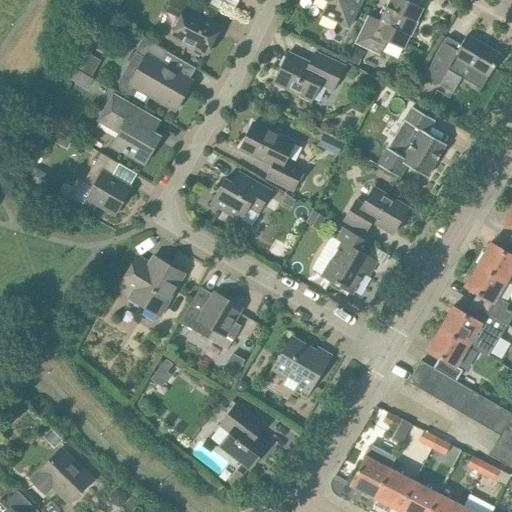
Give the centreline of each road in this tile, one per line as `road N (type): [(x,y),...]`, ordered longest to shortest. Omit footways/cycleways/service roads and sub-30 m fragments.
road 1 (residential): [(272,0),(166,202),(169,220),(385,350)]
road 2 (unclassified): [(385,350),(511,139)]
road 3 (unclassified): [(301,496),(385,350)]
